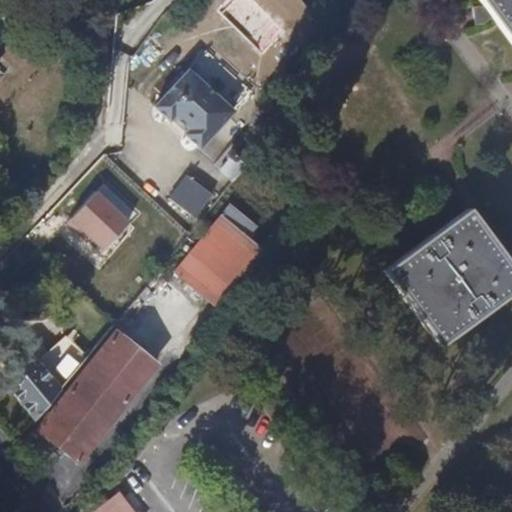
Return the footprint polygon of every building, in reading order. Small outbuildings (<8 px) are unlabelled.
[(511,0),(476,0),(511,48),(511,0)] [(229,114),(184,72),(151,108),(166,122),(171,117),(185,132),(181,136),(196,150),(229,114)] [(251,159),(256,152),(244,141),(234,153),(230,152),(227,156),(228,161),(219,172),(231,184),(251,159)] [(511,276),(466,213),(381,274),(424,333),(437,350),(492,311),(511,295),(511,276)] [(252,244),(220,217),(174,273),(206,300),(252,244)] [(75,463),(153,365),(116,335),(38,432),(75,463)] [(39,367),(38,368),(28,356),(16,365),(9,370),(0,376),(0,381),(10,394),(12,393),(34,421),(59,392),(39,367)] [(400,456),(387,435),(366,449),(379,470),(400,456)] [(137,511),(123,490),(90,511),(137,511)]
